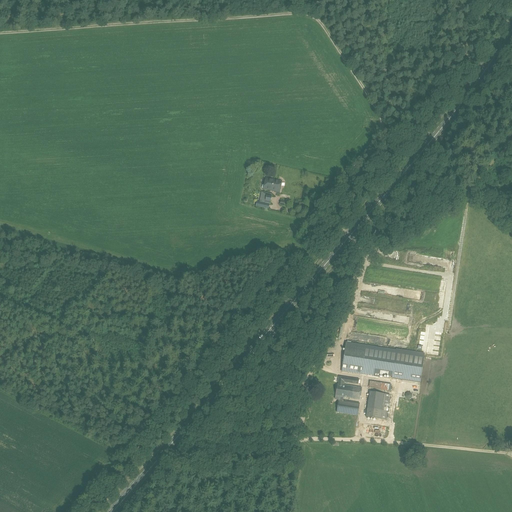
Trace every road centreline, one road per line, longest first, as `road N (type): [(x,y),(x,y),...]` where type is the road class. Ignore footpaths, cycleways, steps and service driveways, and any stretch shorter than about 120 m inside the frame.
road 1 (secondary): [(113,511),(437,134),(511,29)]
road 2 (track): [(0,32),(317,17),(382,114),(380,133),(309,218),(345,233)]
road 3 (track): [(511,453),(358,439),(184,438)]
